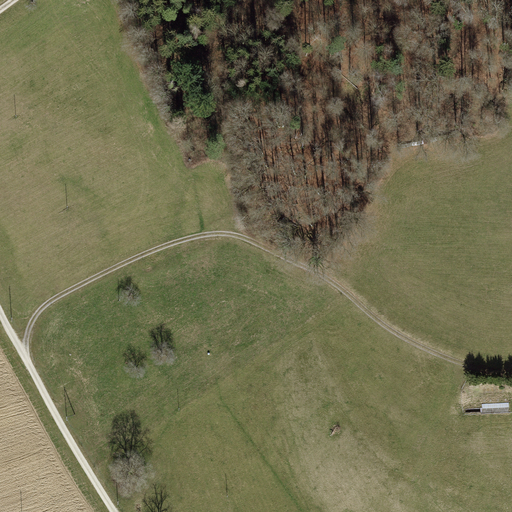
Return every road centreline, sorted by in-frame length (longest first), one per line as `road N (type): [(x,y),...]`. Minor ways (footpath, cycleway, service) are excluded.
road 1 (track): [(21,356),(38,310),(57,296),(134,257),(215,232),(317,269),(426,348),(510,371)]
road 2 (unclassified): [(112,511),(0,316)]
